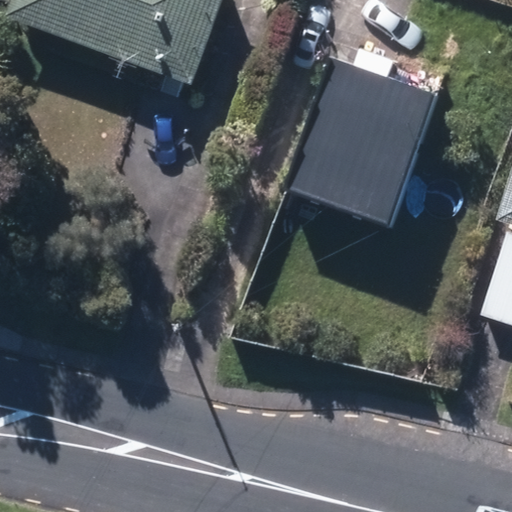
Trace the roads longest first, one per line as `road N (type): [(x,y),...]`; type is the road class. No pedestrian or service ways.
road 1 (secondary): [(128,442),(419,511)]
road 2 (secondary): [(0,398),(128,442)]
road 3 (secondary): [(128,442),(0,452)]
